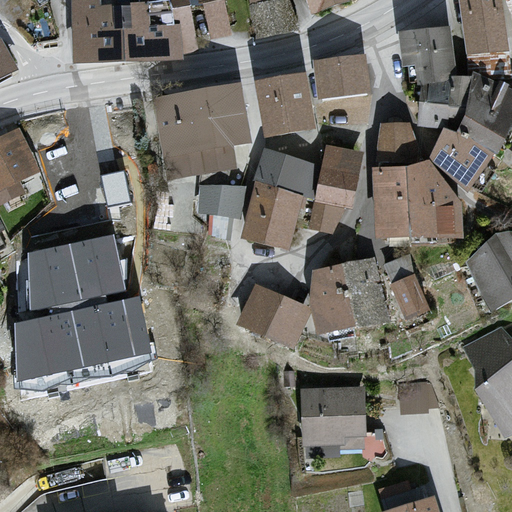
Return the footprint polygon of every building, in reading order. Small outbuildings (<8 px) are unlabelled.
[(77,0),(77,20),(75,66),(183,60),(184,51),(197,49),(186,0),(135,0),(138,9),(123,13),(120,0),(77,0)] [(219,0),(192,0),(204,45),(229,39),(219,0)] [(286,0),(281,1),(249,7),(255,40),(296,33),(289,0),(286,0)] [(354,0),(303,0),(310,17),(355,1),(354,0)] [(502,0),(459,0),(467,69),(511,89),(502,0)] [(451,31),(400,39),(405,73),(416,72),(419,92),(460,85),(451,31)] [(0,74),(16,66),(2,40),(0,38),(0,74)] [(365,57),(316,62),(320,97),(369,92),(365,57)] [(306,77),(258,84),(266,134),(314,127),(306,77)] [(475,84),(419,92),(420,124),(457,129),(475,84)] [(511,128),(511,98),(475,84),(457,129),(495,148),(511,128)] [(242,86),(155,99),(167,176),(233,165),(230,142),(250,139),(242,86)] [(410,125),(383,124),(379,163),(416,161),(415,141),(410,125)] [(436,161),(466,187),(490,153),(444,131),(436,161)] [(17,135),(0,142),(0,203),(41,183),(17,135)] [(360,153),(328,146),(312,227),(333,231),(339,204),(350,206),(360,153)] [(311,164),(267,152),(243,234),(288,247),(311,164)] [(428,163),(378,175),(381,235),(462,235),(460,204),(428,163)] [(105,208),(135,203),(129,168),(99,173),(105,208)] [(243,189),(203,185),(200,210),(240,214),(243,189)] [(511,237),(499,234),(469,262),(491,308),(511,295),(511,237)] [(113,236),(28,254),(29,309),(125,291),(113,236)] [(375,257),(313,270),(308,305),(311,313),(316,335),(355,326),(391,323),(375,257)] [(410,258),(384,268),(407,329),(434,319),(410,258)] [(308,305),(256,285),(237,324),(293,348),(311,313),(308,305)] [(139,297),(15,323),(17,379),(151,353),(139,297)] [(511,342),(500,329),(466,347),(478,389),(505,441),(511,437),(511,342)] [(402,408),(438,406),(436,374),(401,376),(402,408)] [(365,388),(298,392),(302,453),(369,450),(365,388)] [(437,511),(435,501),(397,511),(437,511)]
